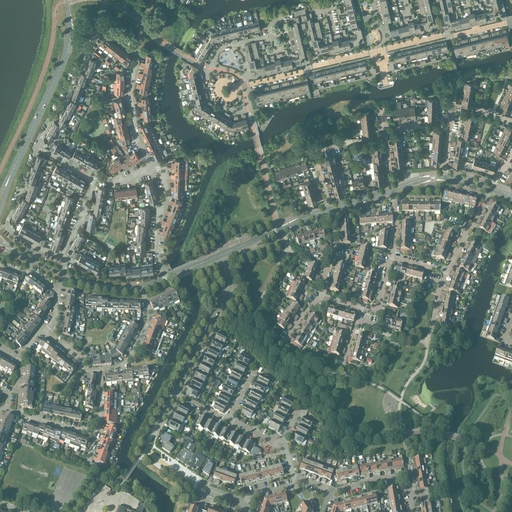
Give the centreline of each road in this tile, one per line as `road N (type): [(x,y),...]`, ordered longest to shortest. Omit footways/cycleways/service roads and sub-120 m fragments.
road 1 (residential): [(152,171),(130,105),(137,55),(102,30),(38,146)]
road 2 (residential): [(506,23),(233,88)]
road 3 (tertiary): [(0,200),(65,55),(66,0)]
road 4 (residential): [(244,504),(150,453),(173,392)]
road 5 (residential): [(173,392),(232,287),(220,255)]
road 6 (residential): [(329,209),(311,152),(386,137)]
road 7 (residential): [(166,278),(154,235),(168,197),(162,168),(152,171)]
road 8 (residential): [(38,247),(6,226),(38,146)]
